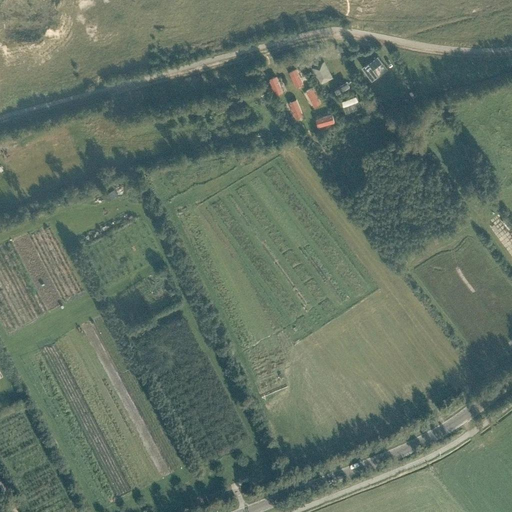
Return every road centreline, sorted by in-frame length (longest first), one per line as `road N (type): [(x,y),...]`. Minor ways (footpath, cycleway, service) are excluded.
road 1 (track): [(0,124),(324,37),(511,54)]
road 2 (tertiary): [(249,511),(430,439),(511,380)]
